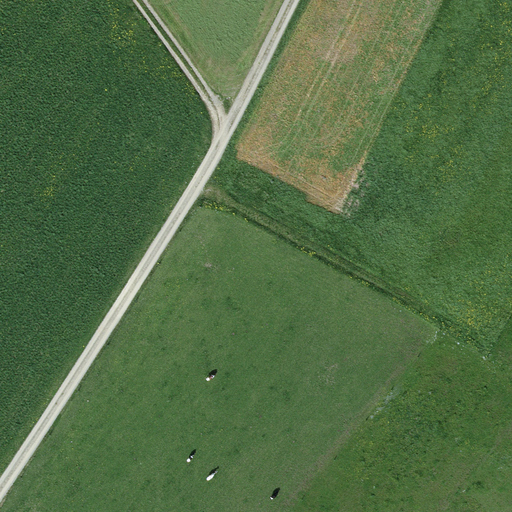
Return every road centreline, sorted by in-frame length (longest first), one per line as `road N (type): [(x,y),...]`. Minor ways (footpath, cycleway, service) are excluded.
road 1 (track): [(288,0),(197,188),(0,495)]
road 2 (track): [(197,188),(511,358)]
road 3 (track): [(137,0),(227,122)]
